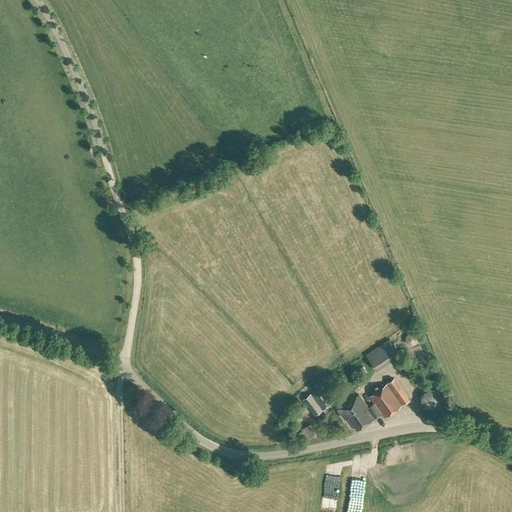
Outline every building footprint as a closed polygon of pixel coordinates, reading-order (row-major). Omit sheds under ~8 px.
[(406,351),(397,337),(391,341),(389,338),(365,354),(376,370),(392,359),(402,372),(411,366),(401,354),(406,351)] [(366,372),(362,366),(356,370),(360,376),(366,372)] [(385,417),(402,404),(409,399),(394,378),(369,396),(374,402),(368,407),(359,394),(338,409),(345,418),(347,417),(357,430),(374,418),(381,413),(385,417)] [(314,415),(335,400),(323,384),(303,399),(314,415)] [(433,412),(435,412),(437,411),(439,410),(440,409),(442,408),(443,406),(444,404),(444,402),(445,400),(444,398),(444,396),(443,394),(442,393),(440,391),(439,390),(437,389),(435,389),(433,389),(431,389),(429,389),(427,390),(426,391),(424,393),(423,394),(422,396),(422,398),(421,400),(422,402),(422,403),(422,404),(423,406),(424,408),(426,409),(427,410),(429,411),(431,412),(433,412)] [(301,429),(307,439),(316,434),(310,424),(301,429)]
